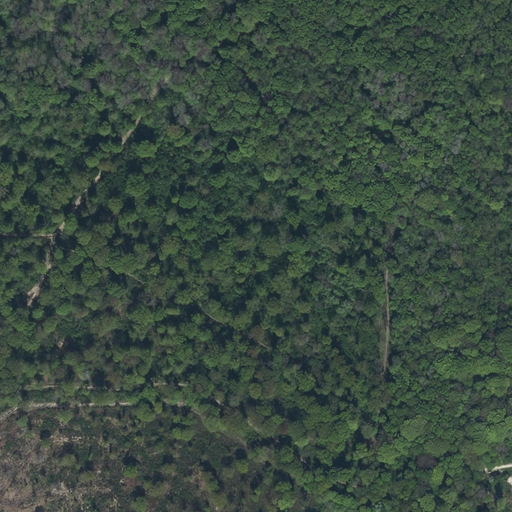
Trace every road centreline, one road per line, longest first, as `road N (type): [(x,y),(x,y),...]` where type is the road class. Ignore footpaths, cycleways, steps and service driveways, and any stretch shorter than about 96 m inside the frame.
road 1 (track): [(245,0),(164,77),(59,229),(28,302),(0,332)]
road 2 (track): [(472,0),(430,115),(421,189),(385,249)]
road 3 (track): [(385,249),(383,415)]
